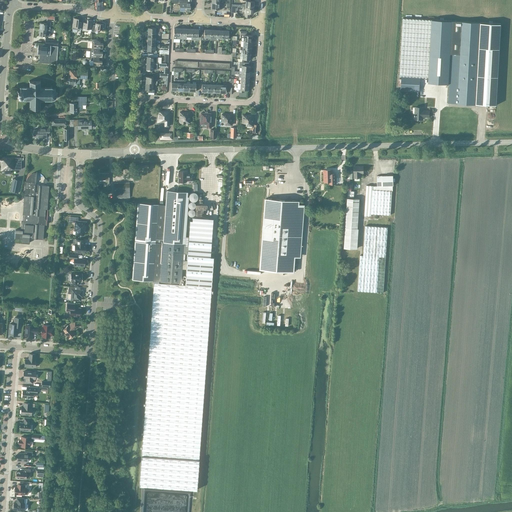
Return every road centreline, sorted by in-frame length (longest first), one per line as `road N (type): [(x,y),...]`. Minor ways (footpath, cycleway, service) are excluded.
road 1 (tertiary): [(134,152),(511,143)]
road 2 (residential): [(17,348),(91,347),(99,228),(77,201),(80,154)]
road 3 (residential): [(136,97),(252,102),(262,23)]
road 4 (residential): [(3,511),(17,348)]
